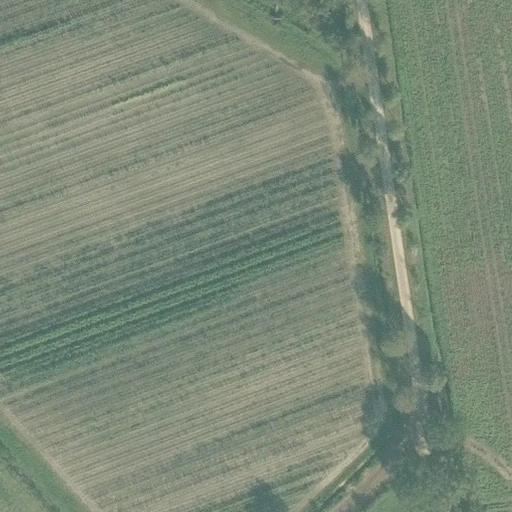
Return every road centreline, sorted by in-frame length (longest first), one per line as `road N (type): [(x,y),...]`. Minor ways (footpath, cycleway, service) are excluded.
road 1 (unclassified): [(432,445),(373,0)]
road 2 (track): [(358,511),(432,445),(441,511)]
